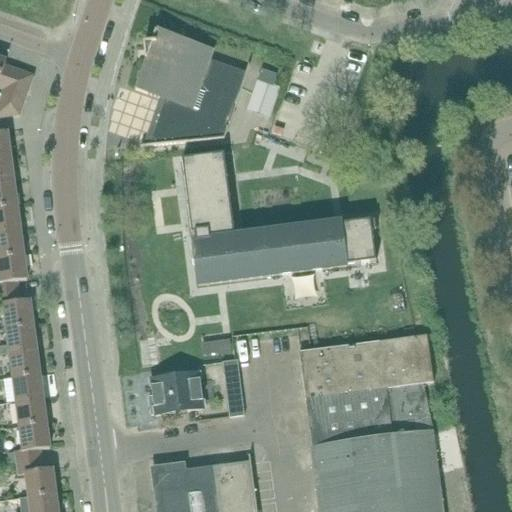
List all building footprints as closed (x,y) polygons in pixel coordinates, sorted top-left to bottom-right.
[(210,62),(213,54),(155,34),(152,43),(153,46),(144,47),(145,63),(135,92),(165,102),(150,147),(143,148),(140,148),(140,149),(224,141),(250,67),(248,66),(246,75),(210,62)] [(15,73),(5,69),(4,69),(6,64),(0,61),(0,90),(5,92),(0,105),(0,119),(18,117),(26,96),(26,95),(31,79),(32,80),(32,78),(31,78),(25,76),(16,73),(15,72),(15,73)] [(270,120),(281,90),(273,87),(277,77),(262,71),(247,112),(270,120)] [(0,161),(10,160),(7,134),(0,135),(0,161)] [(224,156),(182,162),(192,236),(195,236),(197,245),(193,245),(198,288),(347,268),(346,267),(354,266),(354,267),(376,264),(371,223),(349,225),(349,226),(341,227),(341,226),(327,228),(315,229),(234,240),(234,234),(233,234),(233,232),(234,232),(224,156)] [(0,186),(14,185),(10,160),(0,161),(0,186)] [(0,211),(17,209),(14,185),(0,186),(0,211)] [(0,236),(20,233),(17,209),(0,211),(0,236)] [(0,260),(23,258),(20,233),(0,236),(0,260)] [(16,284),(27,283),(23,258),(0,260),(0,284),(0,285),(0,286),(16,284)] [(0,296),(18,294),(16,284),(0,286),(0,285),(0,296)] [(3,307),(19,304),(18,294),(0,296),(0,308),(3,308),(3,307)] [(6,332),(33,329),(30,303),(19,304),(3,307),(3,308),(6,332)] [(10,357),(36,353),(33,329),(6,332),(10,357)] [(306,404),(424,387),(433,386),(427,339),(436,338),(437,338),(437,337),(299,355),(306,404)] [(13,381),(40,378),(36,353),(10,357),(13,381)] [(244,418),(241,395),(237,363),(223,365),(229,420),(244,418)] [(187,414),(203,412),(198,376),(151,382),(153,399),(149,400),(151,418),(155,417),(155,418),(175,415),(175,411),(187,410),(187,414)] [(16,406),(43,402),(40,378),(13,381),(16,406)] [(434,434),(424,387),(306,404),(312,450),(434,434)] [(19,430),(46,426),(43,402),(16,406),(19,430)] [(39,452),(49,451),(46,426),(19,430),(22,453),(23,455),(39,452)] [(446,511),(434,434),(312,450),(311,450),(311,452),(315,452),(317,469),(314,470),(314,472),(318,472),(320,489),(316,489),(317,492),(320,491),(322,509),(319,509),(319,511),(323,511),(322,511),(446,511)] [(40,463),(39,452),(23,455),(22,453),(15,454),(17,466),(40,463)] [(256,511),(251,466),(250,458),(249,459),(249,465),(186,473),(185,465),(150,470),(155,511),(256,511)] [(42,473),(40,463),(17,466),(18,477),(26,476),(25,475),(42,473)] [(29,501),(55,497),(52,472),(42,473),(25,475),(26,476),(29,501)] [(30,511),(57,511),(55,497),(29,501),(30,511)]
